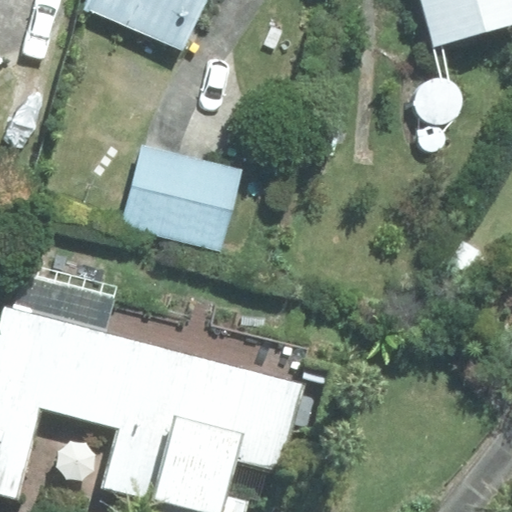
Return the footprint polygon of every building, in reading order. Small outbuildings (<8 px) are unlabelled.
[(79,0),(77,5),(177,47),(196,0),(79,0)] [(511,0),(409,0),(422,41),(511,12),(511,0)] [(314,104),(310,126),(333,131),(337,109),(314,104)] [(133,141),(114,222),(214,246),(233,165),(133,141)] [(145,495),(139,511),(235,511),(240,495),(208,487),(218,453),(270,467),(293,380),(99,328),(107,296),(7,269),(0,293),(0,490),(10,494),(35,404),(107,423),(91,480),(145,495)]
